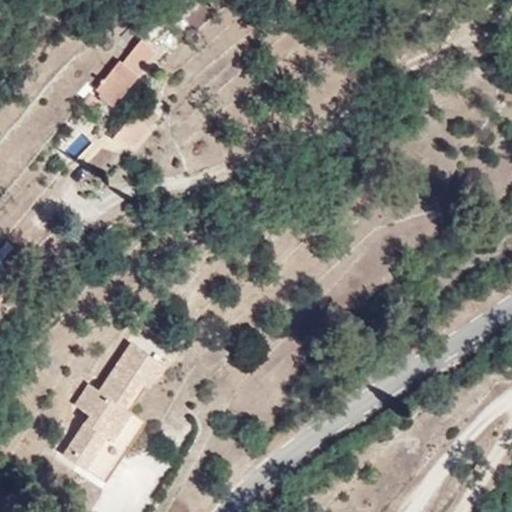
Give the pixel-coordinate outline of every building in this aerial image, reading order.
[(123,49),(137,66),(151,52),(135,36),(123,49)] [(100,102),(137,66),(123,49),(113,60),(109,55),(82,86),(100,102)] [(92,150),(112,164),(133,139),(114,124),(92,150)] [(45,157),(59,167),(80,146),(66,134),(45,157)] [(132,342),(100,390),(91,383),(80,399),(94,409),(91,414),(64,453),(83,466),(105,481),(146,421),(129,410),(122,405),(139,380),(147,385),(162,363),(132,342)] [(122,405),(129,410),(147,385),(139,380),(122,405)] [(94,409),(80,399),(77,404),(91,414),(94,409)]
